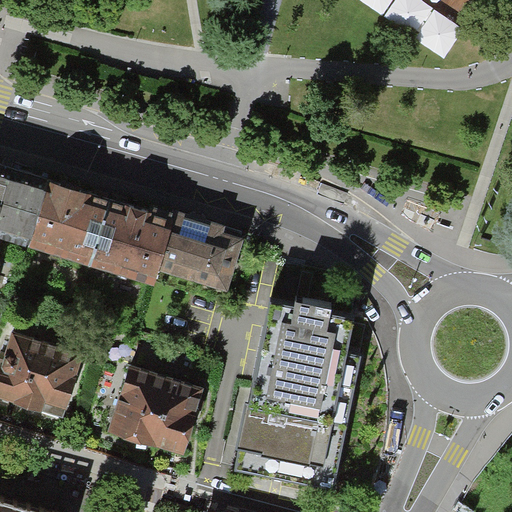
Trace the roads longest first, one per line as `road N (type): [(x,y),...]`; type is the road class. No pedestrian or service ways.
road 1 (residential): [(335,226),(260,192),(0,119)]
road 2 (residential): [(270,511),(0,430)]
road 3 (residential): [(467,288),(391,245),(335,226)]
road 4 (residential): [(422,384),(422,423),(394,511)]
road 5 (residential): [(335,226),(391,290),(411,327)]
road 6 (residential): [(423,511),(484,402)]
